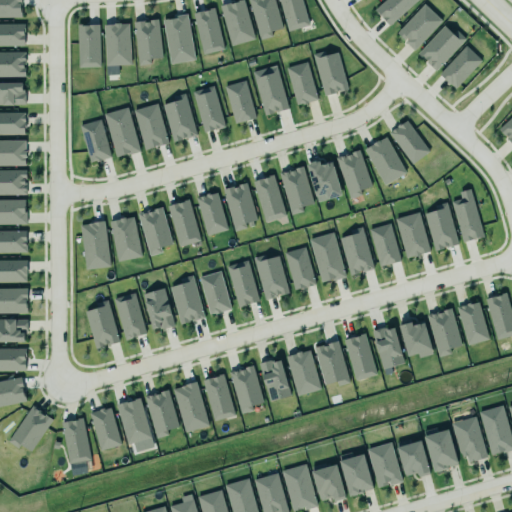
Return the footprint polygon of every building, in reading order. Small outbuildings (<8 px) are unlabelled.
[(242,0),(240,0),(219,6),(230,46),(254,39),(242,0)] [(247,0),(259,40),(272,36),(270,32),(282,28),(273,0),(247,0)] [(308,25),(301,0),(278,0),(287,31),(308,25)] [(373,9),(382,0),(414,0),(387,25),(373,9)] [(414,50),(441,21),(423,4),(396,33),(414,50)] [(191,12),(211,7),(222,49),(202,54),(191,12)] [(193,61),(188,16),(163,19),(168,64),(193,61)] [(158,20),(134,21),(136,65),(150,64),(150,59),(160,58),(158,20)] [(128,23),(103,24),(105,67),(106,67),(107,74),(118,74),(117,65),(130,65),(128,23)] [(24,25),(0,24),(0,46),(24,47),(24,25)] [(78,68),(99,67),(98,25),(77,25),(78,68)] [(435,71),(465,39),(457,31),(453,34),(443,25),(417,54),(435,71)] [(438,72),(465,44),(481,59),(454,88),(438,72)] [(323,96),(347,90),(338,52),(325,55),(324,51),(312,54),(323,96)] [(0,77),(25,77),(25,52),(0,52),(0,77)] [(296,106),(317,100),(306,62),(285,68),(296,106)] [(288,109),(276,65),(251,72),(264,115),(288,109)] [(234,124),(255,118),(244,80),(223,86),(234,124)] [(23,82),(0,82),(0,105),(24,105),(23,82)] [(190,91),(202,131),(208,129),(214,129),(215,130),(222,127),(210,85),(190,91)] [(196,136),(184,93),(175,96),(176,100),(161,105),(172,142),(196,136)] [(144,150),(167,144),(156,103),(133,110),(144,150)] [(103,114),(115,158),(139,151),(127,107),(103,114)] [(0,112),(0,135),(25,135),(24,112),(0,112)] [(511,144),(496,128),(511,112),(511,144)] [(79,125),(89,163),(110,157),(100,119),(79,125)] [(388,132),(411,165),(429,152),(406,120),(388,132)] [(364,148),(371,144),(370,142),(378,138),(378,139),(384,136),(403,172),(383,183),(364,148)] [(0,139),(23,139),(23,165),(0,165),(0,139)] [(335,158),(349,199),(361,195),(359,191),(371,187),(359,150),(335,158)] [(331,161),(320,165),(318,160),(305,164),(315,197),(324,194),(326,200),(341,195),(331,161)] [(302,212),(301,207),(312,204),(303,167),(278,173),(289,215),(302,212)] [(25,170),(0,170),(0,195),(26,195),(25,170)] [(285,216),(272,175),(252,181),(265,223),(285,216)] [(247,184),(223,188),(231,232),(245,229),(245,226),(255,224),(247,184)] [(482,237),(470,189),(458,192),(460,199),(451,201),(461,243),(482,237)] [(194,197),(205,234),(225,228),(214,191),(194,197)] [(24,199),(0,199),(0,224),(25,224),(24,199)] [(166,205),(185,199),(198,240),(179,246),(166,205)] [(422,210),(429,208),(428,204),(444,199),(457,243),(433,250),(422,210)] [(134,212),(147,257),(160,253),(159,248),(170,245),(159,206),(152,208),(151,210),(147,211),(145,209),(134,212)] [(394,219),(405,258),(429,252),(418,212),(394,219)] [(116,262),(141,257),(133,217),(108,221),(116,262)] [(109,267),(104,221),(80,224),(85,269),(109,267)] [(376,266),(398,262),(391,224),(369,228),(376,266)] [(350,235),(339,238),(348,275),(372,269),(361,227),(349,230),(350,235)] [(0,253),(26,253),(25,230),(0,230),(0,253)] [(308,239),(320,283),(344,277),(332,233),(308,239)] [(314,285),(304,247),(283,253),(293,290),(314,285)] [(264,300),(288,293),(278,256),(266,259),(265,255),(252,258),(264,300)] [(0,282),(26,283),(26,261),(0,260),(0,282)] [(235,307),(257,302),(248,261),(226,265),(235,307)] [(198,277),(209,316),(230,310),(220,271),(198,277)] [(168,285),(180,325),(203,318),(192,279),(168,285)] [(0,313),(27,313),(26,288),(0,288),(0,313)] [(141,294),(152,331),(173,325),(163,288),(141,294)] [(146,334),(133,292),(112,299),(125,340),(146,334)] [(485,298),(494,339),(511,335),(511,319),(506,294),(485,298)] [(455,308),(466,346),(488,339),(477,301),(455,308)] [(423,311),(449,303),(461,345),(448,349),(449,354),(436,358),(423,311)] [(118,342),(108,304),(84,310),(94,348),(118,342)] [(398,323),(407,354),(415,352),(416,357),(431,353),(429,346),(432,345),(425,320),(420,321),(418,320),(412,322),(411,319),(404,318),(398,323)] [(0,319),(0,342),(25,342),(25,319),(0,319)] [(404,363),(393,326),(371,332),(381,370),(404,363)] [(375,375),(365,334),(343,339),(354,381),(375,375)] [(348,383),(338,342),(313,348),(322,385),(335,382),(336,386),(348,383)] [(0,347),(24,347),(24,370),(0,370),(0,347)] [(320,390),(309,350),(285,356),(295,396),(320,390)] [(290,396),(279,358),(258,365),(269,402),(290,396)] [(253,366),(229,371),(239,414),(253,411),(251,406),(262,403),(253,366)] [(214,421),(234,415),(222,374),(201,380),(214,421)] [(0,381),(0,407),(25,403),(21,377),(0,381)] [(169,388),(194,380),(207,423),(183,431),(169,388)] [(141,395),(154,438),(166,435),(165,430),(177,426),(166,388),(158,391),(158,392),(152,394),(152,392),(141,395)] [(150,438),(140,398),(116,404),(126,445),(150,438)] [(511,448),(511,444),(500,403),(476,410),(488,453),(500,450),(501,451),(511,448)] [(31,452),(51,418),(29,406),(8,443),(17,448),(18,445),(31,452)] [(100,451),(121,445),(109,407),(88,413),(100,451)] [(472,415),(484,456),(465,462),(463,455),(459,456),(458,452),(457,452),(448,422),(472,415)] [(60,423),(69,464),(90,460),(81,418),(60,423)] [(421,430),(433,427),(435,431),(445,428),(455,460),(454,461),(455,463),(445,466),(445,467),(440,469),(440,468),(439,468),(439,469),(434,471),(434,470),(431,470),(421,435),(422,435),(421,430)] [(407,438),(408,442),(418,439),(428,470),(427,470),(427,473),(415,476),(414,472),(403,475),(394,446),(395,446),(393,442),(407,438)] [(363,448),(387,441),(399,481),(385,485),(384,483),(375,486),(363,448)] [(350,456),(360,452),(370,485),(369,485),(370,487),(360,490),(360,492),(349,495),(349,494),(347,495),(336,459),(337,459),(336,455),(348,451),(350,456)] [(308,466),(321,462),(323,466),(333,463),(342,494),(341,494),(342,497),(331,501),(330,498),(329,496),(318,500),(316,492),(315,492),(308,470),(309,470),(308,466)] [(293,511),(316,505),(304,464),(280,471),(291,511),(293,511)] [(259,511),(250,478),(274,471),(285,511),(272,511),(272,510),(269,511),(259,511)] [(231,511),(223,484),(246,476),(257,511),(231,511)] [(223,511),(198,511),(194,495),(217,489),(223,511)] [(167,511),(166,505),(190,498),(193,511),(167,511)]
